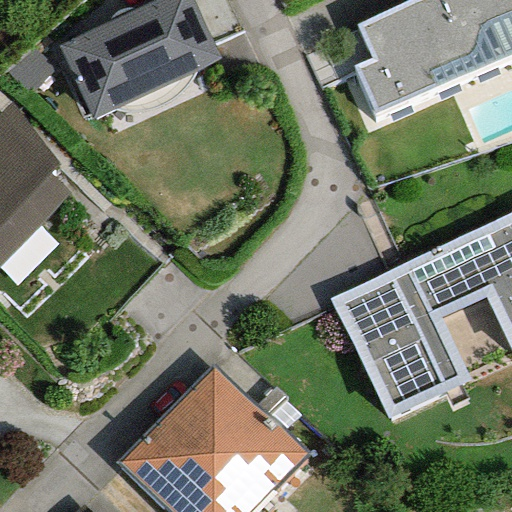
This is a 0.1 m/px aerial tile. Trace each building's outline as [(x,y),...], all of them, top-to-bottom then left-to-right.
[(189,0),(155,0),(57,47),(92,119),(218,59),(189,0)] [(511,53),(511,0),(417,0),(355,27),(370,59),(352,67),(373,115),(511,53)] [(0,262),(67,195),(46,175),(57,165),(10,103),(0,113),(0,262)] [(511,211),(327,299),(385,420),(468,381),(438,319),(485,297),(511,354),(511,211)] [(252,511),(306,455),(210,364),(115,464),(166,511),(252,511)] [(89,511),(82,503),(73,511),(89,511)]
